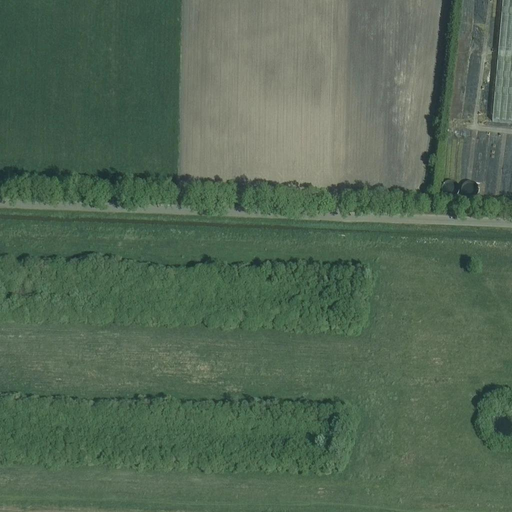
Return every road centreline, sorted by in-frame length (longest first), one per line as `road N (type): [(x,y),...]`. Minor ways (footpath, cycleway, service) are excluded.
road 1 (unclassified): [(511,222),(0,203)]
road 2 (track): [(0,493),(511,506)]
